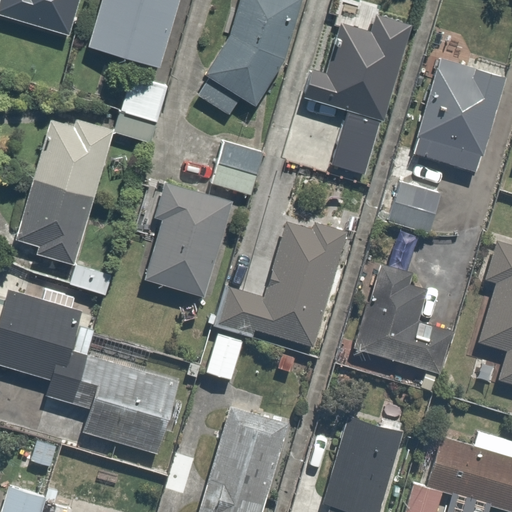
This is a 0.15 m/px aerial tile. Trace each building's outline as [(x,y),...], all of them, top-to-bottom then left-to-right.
[(0,0),(0,13),(61,33),(71,0),(0,0)] [(159,63),(176,0),(99,0),(87,43),(159,63)] [(235,0),(214,51),(204,47),(193,75),(200,78),(193,93),(230,109),(236,96),(251,102),(294,1),(291,0),(235,0)] [(407,19),(340,0),(336,0),(318,67),(304,63),(296,89),(344,103),(326,164),(362,174),(407,19)] [(501,77),(429,58),(403,151),(476,171),(501,77)] [(163,85),(121,74),(112,111),(153,121),(163,85)] [(41,117),(10,236),(35,243),(33,250),(71,260),(105,133),(41,117)] [(261,142),(214,131),(203,177),(250,189),(261,142)] [(438,189),(393,177),(381,223),(426,234),(438,189)] [(225,197),(154,180),(146,212),(153,214),(138,274),(202,290),(225,197)] [(343,228),(274,209),(252,291),(226,284),(216,320),(311,346),(343,228)] [(478,280),(486,283),(470,338),(498,346),(490,374),(511,380),(511,247),(489,241),(478,280)] [(424,286),(404,281),(408,269),(371,259),(347,344),(436,369),(444,341),(411,332),(424,286)] [(107,271),(70,262),(65,279),(103,288),(107,271)] [(75,312),(0,290),(0,359),(41,371),(35,390),(86,405),(78,436),(148,456),(177,357),(71,326),(75,312)] [(226,379),(236,336),(212,331),(202,373),(226,379)] [(255,511),(283,422),(225,404),(192,511),(255,511)] [(374,511),(393,428),(338,415),(318,501),(321,502),(319,511),(374,511)] [(411,477),(401,511),(432,511),(438,489),(511,508),(511,436),(473,426),(469,442),(434,432),(421,480),(411,477)] [(56,440),(34,435),(28,459),(50,465),(56,440)] [(0,511),(33,511),(39,493),(1,482),(0,486),(0,511)] [(65,511),(68,502),(44,497),(41,511),(65,511)]
